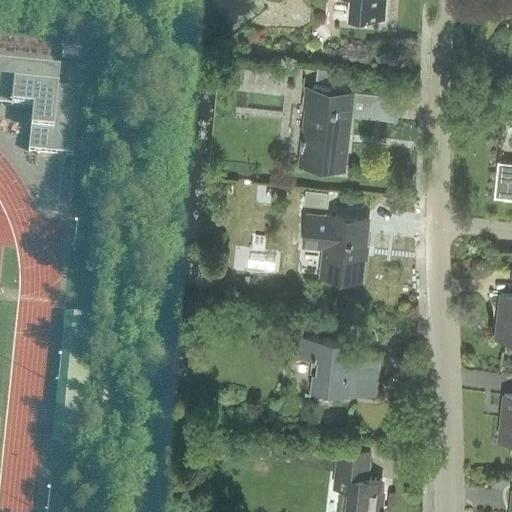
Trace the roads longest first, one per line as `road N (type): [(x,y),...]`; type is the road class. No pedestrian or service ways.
road 1 (residential): [(443,511),(432,223)]
road 2 (residential): [(432,223),(441,0)]
